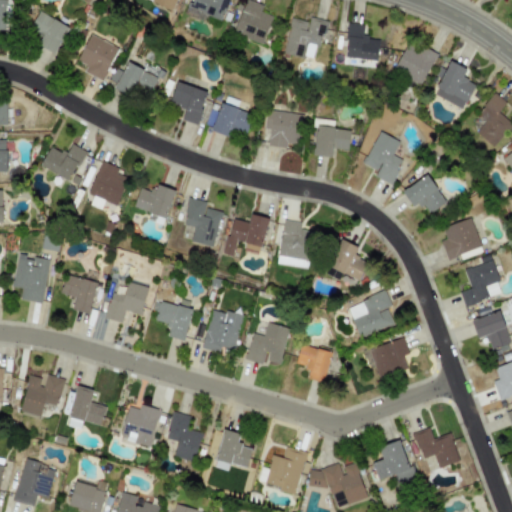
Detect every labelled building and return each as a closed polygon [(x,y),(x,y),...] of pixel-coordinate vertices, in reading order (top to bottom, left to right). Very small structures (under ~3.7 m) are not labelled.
[(145,0),(171,10),(175,0),(145,0)] [(228,0),(190,0),(185,13),(200,19),(202,14),(220,21),(228,0)] [(244,0),(232,33),(260,44),(271,16),(260,12),(262,4),(250,0),(244,0)] [(28,31),(40,37),(36,45),(54,53),(67,26),(37,12),(28,31)] [(282,52),(314,60),(323,24),(291,15),(282,52)] [(376,61),(378,38),(361,37),(363,25),(347,23),(343,57),(376,61)] [(82,72),(100,81),(117,48),(89,34),(75,61),(85,66),(82,72)] [(392,69),(419,85),(436,54),(420,45),(416,51),(405,45),(392,69)] [(474,84),(461,77),(465,69),(448,61),(432,95),(461,109),(474,84)] [(114,85),(144,101),(156,78),(126,62),(114,85)] [(169,103),(184,108),(180,120),(196,125),(206,91),(175,82),(169,103)] [(511,123),(497,112),(505,103),(493,93),(476,114),(484,121),(475,133),(492,147),(511,123)] [(244,136),(251,114),(235,109),(237,100),(222,95),(210,131),(229,137),(231,132),(244,136)] [(301,114),(266,110),(264,129),(268,129),(267,146),(285,148),(285,142),(297,143),(301,114)] [(349,129),(315,127),(313,155),(331,156),(331,148),(347,149),(349,129)] [(376,170),(373,176),(390,184),(401,161),(391,156),(398,141),(377,131),(362,164),(376,170)] [(50,146),(39,165),(67,181),(84,151),(70,144),(64,154),(50,146)] [(511,149),(501,158),(511,172),(511,149)] [(115,206),(127,178),(116,173),(118,168),(100,160),(86,193),(92,196),(89,204),(98,209),(102,200),(115,206)] [(401,189),(411,209),(422,203),(427,213),(444,204),(428,175),(401,189)] [(132,208),(164,218),(173,190),(151,183),(148,191),(138,188),(132,208)] [(189,242),(211,247),(219,211),(202,208),(204,201),(187,198),(181,224),(192,227),(189,242)] [(222,253),(232,255),(235,241),(244,242),(243,249),(259,252),(266,218),(249,214),(247,222),(229,218),(222,253)] [(440,227),(444,240),(440,241),(445,258),(479,248),(470,218),(440,227)] [(275,262),(305,267),(311,231),(299,229),(300,223),(282,220),(275,262)] [(353,255),(357,247),(339,239),(327,268),(358,281),(366,261),(353,255)] [(19,300),(41,303),(47,259),(26,257),(26,254),(16,253),(11,287),(21,288),(19,300)] [(490,260),(462,269),(469,288),(458,292),(463,306),(501,293),(490,260)] [(97,279),(84,275),(84,279),(64,275),(60,294),(74,297),(71,310),(88,314),(97,279)] [(139,315),(147,287),(127,282),(123,296),(110,292),(103,318),(120,322),(123,311),(139,315)] [(346,306),(358,337),(395,323),(383,291),(346,306)] [(191,309),(154,299),(151,310),(156,311),(153,321),(169,325),(167,336),(183,340),(191,309)] [(242,316),(210,308),(200,347),(216,351),(218,346),(233,349),(242,316)] [(476,338),(485,335),(490,351),(499,348),(500,351),(511,347),(498,311),(470,320),(476,338)] [(287,328),(265,322),(262,335),(251,332),(244,359),(263,364),(264,360),(278,364),(287,328)] [(377,377),(406,368),(401,355),(407,354),(402,337),(362,351),(368,369),(374,367),(377,377)] [(306,379),(324,382),(330,350),(299,345),(295,365),(308,368),(306,379)] [(498,399),(511,394),(511,360),(493,367),(497,379),(491,381),(498,399)] [(45,375),(42,387),(37,386),(39,377),(27,375),(19,411),(39,416),(42,402),(56,406),(62,379),(45,375)] [(92,390),(75,386),(65,425),(79,429),(81,420),(99,425),(104,406),(89,402),(92,390)] [(148,446),(158,409),(139,404),(138,409),(127,406),(118,438),(148,446)] [(172,456),(193,462),(200,432),(186,429),(189,416),(171,412),(164,439),(176,442),(172,456)] [(437,468),(458,461),(449,434),(432,440),(427,427),(411,433),(420,459),(432,455),(437,468)] [(239,433),(223,429),(213,467),(226,470),(228,463),(245,468),(251,448),(236,444),(239,433)] [(377,447),(381,459),(370,463),(376,480),(394,474),(397,483),(411,478),(399,440),(377,447)] [(304,452),(284,447),(281,457),(270,455),(262,485),(294,493),(304,452)] [(52,470),(45,468),(44,473),(35,471),(37,462),(22,458),(12,501),(32,506),(35,496),(45,499),(52,470)] [(334,507),(365,498),(354,462),(339,467),(338,463),(306,472),(311,489),(327,483),(334,507)] [(98,511),(104,489),(73,482),(67,507),(81,510),(80,511),(98,511)] [(155,511),(156,507),(134,502),(135,495),(118,492),(113,511),(155,511)]
